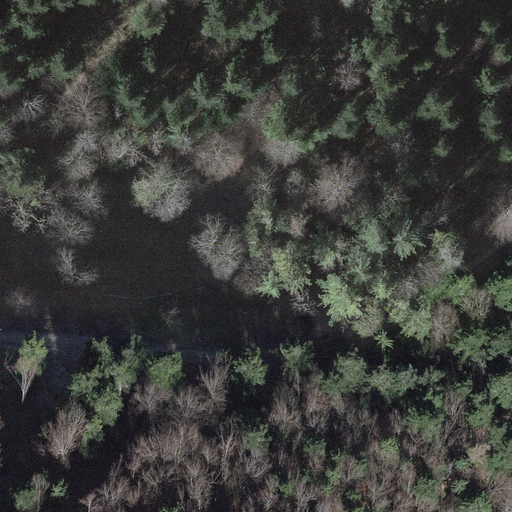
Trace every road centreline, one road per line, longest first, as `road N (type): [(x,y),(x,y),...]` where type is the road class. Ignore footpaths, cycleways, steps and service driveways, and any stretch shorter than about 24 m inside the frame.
road 1 (track): [(0,336),(199,358),(285,358),(370,331),(511,237)]
road 2 (track): [(0,198),(84,199),(195,175),(247,124),(317,0)]
